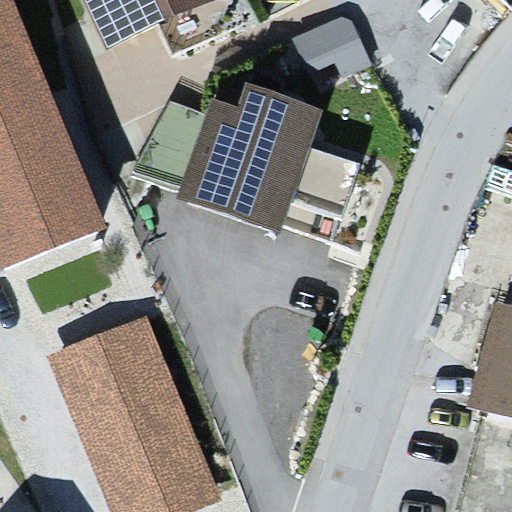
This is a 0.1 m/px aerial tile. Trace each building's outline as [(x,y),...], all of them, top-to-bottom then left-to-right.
[(225,0),(80,0),(110,64),(230,8),(225,0)] [(296,34),(316,76),(369,51),(349,9),(296,34)] [(89,236),(0,19),(0,255),(6,270),(89,236)] [(319,153),(210,115),(176,213),(284,251),(319,153)] [(511,329),(499,326),(473,422),(487,426),(511,432),(511,329)] [(130,335),(58,363),(116,511),(142,511),(192,493),(130,335)] [(511,511),(511,432),(487,426),(463,511),(511,511)]
